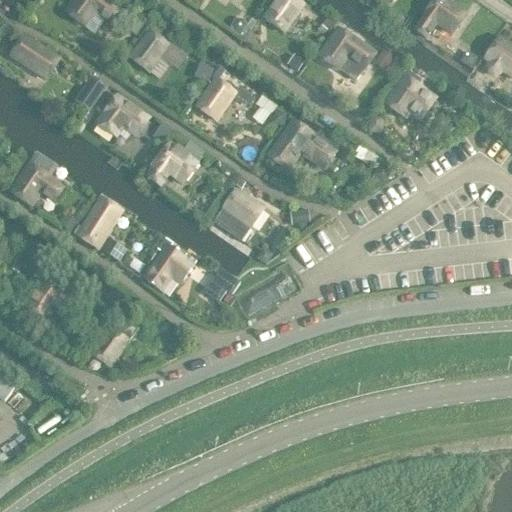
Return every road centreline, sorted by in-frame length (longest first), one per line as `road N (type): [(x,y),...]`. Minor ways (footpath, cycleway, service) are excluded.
road 1 (unclassified): [(0,491),(65,444),(233,361),(372,314),(511,299)]
road 2 (tertiary): [(132,511),(306,430),(511,387)]
